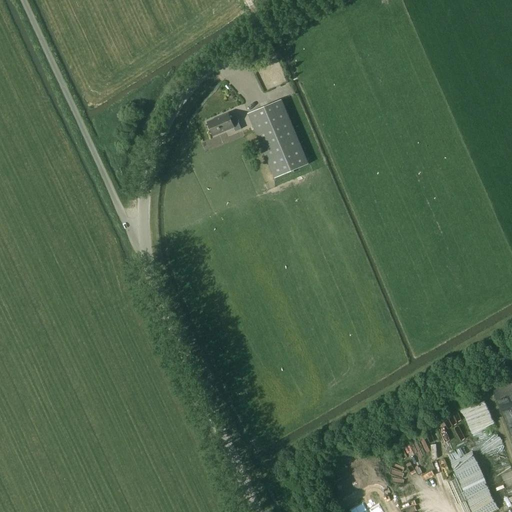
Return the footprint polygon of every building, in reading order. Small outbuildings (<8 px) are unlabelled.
[(282,100),(248,114),(276,179),(309,165),(282,100)] [(214,136),(234,128),(236,132),(242,130),(237,118),(232,121),(229,114),(208,123),(214,136)] [(511,395),(498,401),(511,438),(511,395)] [(461,416),(465,425),(475,420),(471,412),(461,416)] [(453,452),(456,470),(462,469),(458,451),(453,452)] [(402,476),(406,467),(395,462),(390,471),(402,476)]
